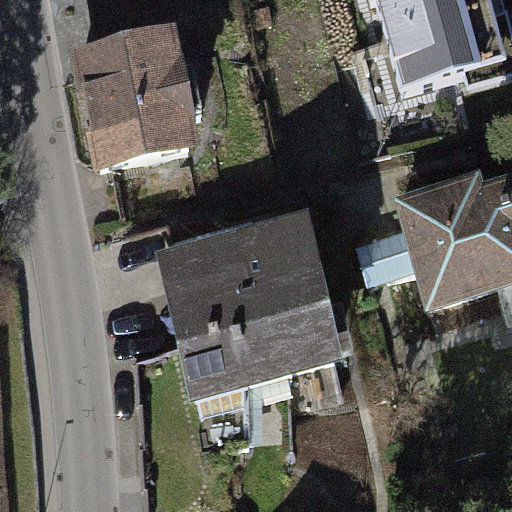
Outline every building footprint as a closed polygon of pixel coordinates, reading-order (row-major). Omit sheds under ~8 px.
[(150,0),(88,0),(99,55),(160,43),(150,0)] [(487,0),(368,0),(372,10),(377,9),(402,100),(464,83),(468,97),(511,84),(511,34),(509,21),(495,25),(487,0)] [(99,55),(73,59),(97,184),(200,164),(176,40),(160,43),(99,55)] [(481,183),(395,206),(403,237),(357,250),(368,293),(414,280),(426,323),(505,302),(511,327),(511,188),(484,196),(481,183)] [(285,211),(143,244),(181,406),(322,374),(285,211)]
